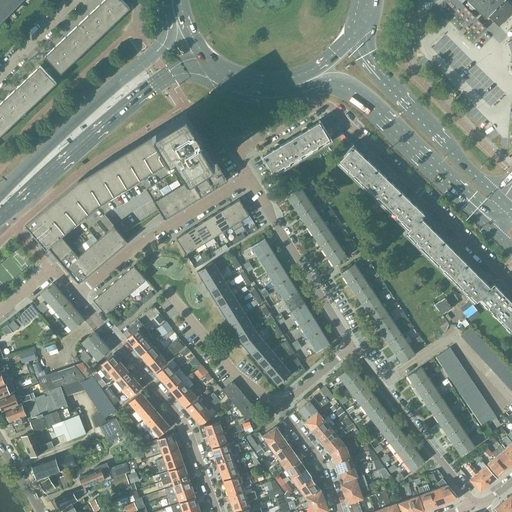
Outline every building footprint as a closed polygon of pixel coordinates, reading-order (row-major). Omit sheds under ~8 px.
[(1,0),(0,0),(0,16),(3,20),(12,11),(1,0)] [(18,0),(1,0),(12,11),(21,2),(18,0)] [(122,0),(103,0),(102,1),(118,18),(130,7),(122,0)] [(450,0),(458,7),(464,0),(472,0),(475,2),(499,27),(511,13),(511,5),(506,0),(450,0)] [(102,1),(91,12),(107,29),(118,18),(102,1)] [(91,12),(79,23),(95,40),(107,29),(91,12)] [(79,23),(68,34),(84,51),(95,40),(79,23)] [(68,34),(56,45),(72,62),(84,51),(68,34)] [(72,62),(56,45),(45,56),(61,73),(72,62)] [(40,65),(29,76),(45,93),(56,82),(40,65)] [(29,76),(17,87),(33,104),(45,93),(29,76)] [(17,87),(6,98),(22,115),(33,104),(17,87)] [(6,98),(0,102),(0,114),(10,126),(22,115),(6,98)] [(228,180),(186,113),(78,179),(25,223),(46,247),(47,246),(79,283),(127,241),(114,225),(78,255),(61,235),(96,205),(169,160),(183,181),(174,186),(175,187),(153,201),(164,219),(228,180)] [(0,114),(0,135),(10,126),(0,114)] [(302,132),(291,139),(301,155),(312,148),(313,149),(318,146),(317,145),(329,138),(319,122),(307,129),(306,127),(301,130),(302,132)] [(274,149),(263,156),(272,172),(284,165),(285,166),(289,163),(290,163),(289,162),(301,155),(291,139),(279,146),(278,144),(273,146),(274,149)] [(364,183),(377,169),(367,160),(369,158),(365,154),(363,156),(353,146),(340,160),(350,169),(350,170),(354,174),(355,174),(364,183)] [(377,169),(364,183),(374,192),(373,192),(378,197),(378,196),(388,205),(401,192),(391,182),(392,180),(388,176),(387,178),(377,169)] [(287,195),(293,205),(307,196),(303,191),(306,190),(302,185),(287,195)] [(401,192),(388,205),(398,214),(397,215),(401,219),(402,218),(411,227),(408,231),(424,214),(414,205),(416,203),(412,199),(410,201),(401,192)] [(293,205),(300,215),(313,206),(310,201),(312,200),(309,195),(307,196),(293,205)] [(239,199),(230,205),(242,225),(243,225),(241,221),(249,215),(239,199)] [(230,205),(221,210),(234,231),(242,225),(230,205)] [(300,215),(307,225),(320,216),(317,211),(319,209),(316,205),(313,206),(300,215)] [(221,210),(212,216),(222,232),(230,227),(233,231),(234,231),(221,210)] [(424,214),(408,231),(417,240),(416,241),(421,245),(421,244),(431,254),(444,241),(434,231),(436,229),(432,225),(430,227),(421,218),(425,214),(424,214)] [(307,225),(314,235),(327,226),(323,221),(326,219),(323,215),(320,216),(307,225)] [(212,216),(203,221),(213,237),(222,232),(212,216)] [(203,221),(194,227),(204,243),(213,237),(203,221)] [(314,235),(320,245),(334,236),(330,231),(332,229),(329,225),(327,226),(314,235)] [(194,226),(186,232),(196,248),(204,243),(194,227),(194,226)] [(256,226),(249,230),(251,234),(258,229),(256,226)] [(186,254),(196,248),(186,232),(185,232),(176,238),(186,254)] [(320,245),(327,255),(340,246),(337,241),(339,239),(336,234),(334,236),(320,245)] [(264,238),(251,246),(259,260),(272,251),(264,239),(265,239),(264,238)] [(444,241),(431,254),(440,263),(439,264),(443,268),(444,268),(454,277),(467,264),(457,254),(459,253),(455,249),(453,250),(444,241)] [(340,246),(327,255),(334,265),(347,256),(344,251),(346,249),(343,244),(340,246)] [(272,251),(259,260),(267,273),(281,265),(280,264),(280,265),(272,252),(273,252),(272,251)] [(213,261),(197,271),(203,281),(219,271),(213,261)] [(341,272),(348,282),(361,273),(358,268),(361,267),(357,262),(341,272)] [(467,264),(454,277),(463,287),(462,287),(466,292),(467,291),(477,300),(494,284),(493,283),(490,287),(480,277),(482,276),(478,272),(476,273),(467,264)] [(125,272),(138,287),(146,279),(134,265),(125,272)] [(281,265),(267,273),(276,286),(289,278),(289,277),(288,278),(280,265),(281,265)] [(219,271),(203,281),(208,290),(208,289),(208,290),(225,280),(219,271)] [(118,279),(117,279),(130,293),(138,287),(125,272),(117,279),(118,279)] [(348,282),(355,292),(368,283),(365,278),(367,277),(364,272),(361,273),(348,282)] [(289,278),(276,286),(284,299),(297,291),(296,291),(289,278)] [(110,285),(109,286),(122,300),(130,293),(117,279),(110,285)] [(225,280),(208,290),(214,298),(230,288),(225,280)] [(355,292),(362,302),(375,293),(371,288),(374,287),(371,282),(368,283),(355,292)] [(49,302),(61,292),(53,283),(41,293),(49,302)] [(494,284),(477,300),(477,301),(481,297),(490,306),(489,307),(493,311),(494,310),(503,320),(511,311),(511,302),(507,297),(509,296),(505,291),(503,293),(494,284)] [(102,292),(114,307),(122,300),(109,286),(102,292)] [(230,288),(214,298),(219,307),(236,297),(230,288)] [(297,291),(284,299),(292,312),(305,304),(304,304),(297,291)] [(49,302),(56,311),(69,301),(61,292),(49,302)] [(102,292),(93,299),(105,314),(114,307),(102,292)] [(362,302),(368,312),(381,303),(378,298),(381,297),(377,292),(375,293),(362,302)] [(236,297),(219,307),(225,316),(241,306),(236,297)] [(56,311),(64,321),(76,310),(69,301),(56,311)] [(37,306),(40,310),(45,305),(42,302),(37,306)] [(368,312),(375,322),(388,313),(385,308),(387,306),(384,302),(381,303),(368,312)] [(20,314),(24,326),(39,313),(32,304),(20,314)] [(305,304),(292,312),(300,325),(313,317),(305,305),(305,304)] [(45,305),(40,310),(43,313),(48,309),(45,305)] [(241,306),(225,316),(230,325),(246,315),(241,306)] [(76,310),(64,321),(72,330),(84,320),(76,310)] [(511,311),(503,320),(511,329),(511,330),(511,311)] [(375,322),(382,332),(395,323),(391,318),(394,316),(391,312),(388,313),(375,322)] [(159,314),(154,318),(160,325),(164,321),(159,314)] [(246,315),(230,325),(235,334),(236,334),(252,324),(246,315)] [(313,317),(300,325),(308,338),(321,330),(313,318),(313,317)] [(120,318),(114,323),(116,327),(122,322),(120,318)] [(52,324),(55,328),(61,323),(58,319),(52,324)] [(8,324),(14,331),(19,327),(14,320),(8,324)] [(126,338),(134,347),(145,337),(150,333),(139,320),(127,330),(131,334),(126,338)] [(166,321),(157,329),(162,336),(172,329),(166,321)] [(382,332),(388,342),(401,333),(398,328),(401,326),(397,322),(395,323),(382,332)] [(252,324),(236,334),(242,345),(243,345),(257,333),(252,324)] [(461,335),(466,340),(474,331),(470,327),(461,335)] [(321,330),(308,338),(316,352),(329,344),(329,343),(321,331),(321,330)] [(82,341),(90,351),(102,340),(94,331),(82,341)] [(466,340),(470,345),(479,336),(474,331),(466,340)] [(388,342),(395,352),(408,343),(405,338),(407,336),(404,332),(401,333),(388,342)] [(264,341),(257,333),(243,345),(249,353),(250,353),(264,341)] [(470,345),(474,349),(483,341),(479,336),(470,345)] [(134,347),(141,355),(152,345),(145,337),(134,347)] [(177,338),(170,344),(177,352),(184,347),(177,338)] [(90,351),(98,360),(110,350),(102,340),(90,351)] [(271,348),(264,341),(250,353),(256,361),(271,348)] [(474,349),(479,354),(488,346),(483,341),(474,349)] [(408,343),(395,352),(402,363),(415,354),(411,348),(414,346),(411,342),(408,343)] [(141,355),(148,363),(160,353),(152,345),(141,355)] [(479,354),(483,359),(492,351),(488,346),(479,354)] [(190,351),(187,347),(181,352),(184,356),(190,351)] [(271,348),(256,361),(263,369),(278,356),(271,348)] [(436,356),(440,362),(453,353),(449,348),(436,356)] [(34,349),(21,353),(23,361),(37,357),(34,349)] [(483,359),(488,364),(497,355),(492,351),(483,359)] [(87,353),(81,358),(85,362),(90,357),(87,353)] [(160,353),(148,363),(155,372),(167,362),(160,353)] [(440,362),(443,367),(456,358),(453,353),(440,362)] [(101,378),(105,375),(120,362),(113,354),(101,364),(104,367),(93,375),(98,381),(101,378)] [(488,364),(492,368),(501,360),(497,355),(488,364)] [(278,356),(263,369),(270,377),(284,364),(278,356)] [(201,364),(195,357),(191,361),(196,368),(201,364)] [(443,367),(447,372),(460,364),(456,358),(443,367)] [(492,368),(497,373),(506,365),(501,360),(492,368)] [(120,362),(105,375),(107,379),(111,375),(116,380),(127,370),(120,362)] [(75,365),(85,378),(92,375),(82,363),(75,365)] [(163,382),(175,372),(180,368),(177,365),(173,369),(168,363),(156,373),(163,382)] [(284,364),(270,377),(277,385),(292,373),(284,364)] [(447,372),(450,378),(464,369),(460,364),(447,372)] [(46,391),(60,386),(85,378),(75,365),(37,378),(38,379),(41,383),(46,391)] [(202,365),(194,372),(200,379),(208,372),(202,365)] [(339,375),(346,385),(359,375),(351,365),(339,375)] [(497,373),(501,378),(510,370),(506,365),(497,373)] [(408,376),(414,386),(428,377),(421,367),(408,376)] [(450,378),(454,383),(467,374),(464,369),(450,378)] [(127,370),(116,380),(123,389),(135,379),(127,370)] [(501,378),(505,383),(511,376),(511,371),(510,370),(501,378)] [(163,382),(170,390),(182,380),(175,372),(163,382)] [(208,372),(204,376),(208,381),(213,378),(208,372)] [(454,383),(458,389),(471,380),(467,374),(454,383)] [(60,386),(64,397),(85,389),(81,383),(92,375),(85,378),(60,386)] [(81,383),(85,389),(99,411),(92,416),(96,427),(106,422),(105,417),(116,410),(101,388),(97,382),(92,375),(81,383)] [(346,385),(353,394),(366,385),(359,375),(346,385)] [(414,386),(421,396),(434,387),(428,377),(414,386)] [(97,382),(101,388),(106,384),(101,378),(98,381),(97,382)] [(135,379),(123,389),(121,390),(123,393),(125,391),(130,397),(142,387),(135,379)] [(170,390),(178,398),(189,388),(182,380),(170,390)] [(458,389),(461,394),(474,385),(471,380),(458,389)] [(222,389),(247,420),(258,411),(232,381),(222,389)] [(5,383),(0,384),(0,397),(18,390),(16,386),(8,389),(6,383),(5,383)] [(328,401),(334,397),(325,385),(320,389),(328,401)] [(353,394),(361,404),(373,394),(366,385),(353,394)] [(461,394),(465,399),(478,390),(474,385),(461,394)] [(46,391),(48,395),(45,396),(44,394),(26,401),(23,402),(25,407),(28,406),(32,417),(27,418),(28,421),(30,420),(57,410),(61,420),(78,413),(76,409),(70,412),(64,397),(60,386),(46,391)] [(189,388),(178,398),(185,407),(197,397),(192,391),(195,389),(193,386),(189,388)] [(421,396),(428,406),(441,397),(434,387),(421,396)] [(465,399),(468,405),(482,396),(478,390),(465,399)] [(129,402),(136,411),(148,401),(141,392),(129,402)] [(213,393),(206,399),(210,403),(216,397),(213,393)] [(2,410),(23,402),(26,401),(29,400),(27,395),(24,396),(16,399),(14,394),(0,399),(0,406),(2,410)] [(361,404),(368,414),(381,404),(373,394),(361,404)] [(339,400),(342,404),(348,400),(345,396),(339,400)] [(468,405),(472,410),(485,401),(482,396),(468,405)] [(216,397),(210,403),(213,406),(220,400),(216,397)] [(298,410),(307,420),(317,411),(322,407),(314,397),(298,410)] [(428,406),(435,416),(448,407),(441,397),(428,406)] [(186,408),(193,417),(210,403),(206,399),(202,403),(198,398),(186,408)] [(136,411),(144,419),(155,409),(148,401),(136,411)] [(472,410),(476,415),(489,407),(485,401),(472,410)] [(10,421),(16,432),(26,428),(22,422),(26,420),(24,416),(26,415),(22,403),(5,410),(7,414),(6,416),(7,420),(9,420),(10,421)] [(210,403),(193,417),(200,425),(212,415),(208,410),(213,406),(210,403)] [(368,414),(375,423),(388,413),(381,404),(368,414)] [(435,416),(441,426),(455,417),(448,407),(435,416)] [(476,415),(479,421),(492,412),(489,407),(476,415)] [(144,419),(151,428),(163,418),(155,409),(144,419)] [(57,410),(30,420),(33,429),(36,428),(36,429),(61,420),(57,410)] [(311,430),(324,419),(326,417),(323,414),(321,416),(317,411),(307,420),(304,422),(305,422),(304,424),(307,427),(308,426),(311,430)] [(492,412),(479,421),(483,426),(496,417),(492,412)] [(375,423),(383,433),(395,423),(388,413),(375,423)] [(64,433),(71,439),(86,433),(79,415),(52,425),(56,436),(64,433)] [(441,426),(448,436),(461,427),(455,417),(441,426)] [(501,424),(496,417),(492,420),(497,427),(501,424)] [(100,426),(108,442),(124,434),(116,418),(100,426)] [(163,418),(151,428),(158,436),(170,426),(163,418)] [(229,422),(231,428),(238,425),(236,419),(229,422)] [(315,434),(318,438),(333,425),(330,422),(328,424),(324,419),(311,430),(312,430),(311,432),(313,435),(315,434)] [(204,426),(208,436),(223,431),(230,429),(229,425),(221,427),(219,421),(204,426)] [(242,424),(245,430),(252,427),(249,421),(242,424)] [(329,453),(331,453),(346,445),(340,438),(342,436),(355,426),(352,423),(339,433),(337,435),(324,445),(327,449),(327,451),(329,453)] [(383,433),(390,442),(403,433),(395,423),(383,433)] [(324,445),(337,435),(333,430),(335,429),(333,425),(318,438),(321,441),(320,443),(322,445),(324,445)] [(360,429),(363,433),(369,429),(366,425),(360,429)] [(266,446),(282,435),(279,431),(280,429),(278,426),(276,426),(262,435),(266,441),(264,442),(266,446)] [(448,436),(455,446),(468,437),(461,427),(448,436)] [(223,431),(208,436),(212,447),(227,442),(223,431)] [(21,436),(26,446),(38,441),(34,432),(21,436)] [(150,446),(151,449),(175,441),(173,433),(157,438),(159,443),(150,446)] [(390,442),(397,452),(410,442),(403,433),(390,442)] [(144,434),(140,437),(138,439),(140,444),(146,441),(144,439),(147,437),(144,434)] [(274,453),(288,443),(287,442),(288,441),(286,438),(284,438),(282,435),(266,446),(257,452),(260,456),(265,452),(265,451),(270,447),(274,453)] [(508,446),(504,450),(511,459),(511,442),(507,436),(503,440),(508,446)] [(468,437),(455,446),(462,456),(475,447),(468,437)] [(38,441),(26,446),(31,457),(43,452),(54,447),(51,441),(40,446),(38,441)] [(161,450),(163,454),(178,448),(175,441),(151,449),(152,453),(161,450)] [(397,452),(404,461),(417,452),(410,442),(397,452)] [(212,448),(215,456),(243,446),(242,443),(229,447),(228,443),(212,448)] [(278,463),(294,452),(291,448),(292,446),(290,443),(288,443),(274,453),(278,458),(276,459),(278,463)] [(374,449),(377,452),(383,448),(380,444),(374,449)] [(334,462),(350,457),(346,445),(331,453),(331,454),(332,457),(331,458),(333,462),(334,462)] [(215,456),(217,463),(233,458),(232,454),(244,450),(243,446),(215,456)] [(492,453),(495,457),(506,470),(508,469),(509,469),(511,467),(511,466),(511,464),(511,459),(504,450),(503,450),(500,446),(492,453)] [(155,461),(156,464),(181,456),(178,448),(163,454),(164,458),(155,461)] [(286,470),(300,460),(299,459),(300,458),(298,455),(296,455),(294,452),(278,463),(271,468),(269,469),(272,473),(277,469),(283,465),(286,470)] [(378,459),(373,452),(369,453),(372,460),(378,459)] [(417,452),(404,461),(412,471),(425,461),(417,452)] [(72,454),(56,459),(60,470),(62,469),(75,464),(72,454)] [(506,470),(495,457),(491,461),(486,455),(482,458),(498,477),(502,474),(503,473),(505,472),(506,470)] [(181,456),(156,464),(157,468),(156,468),(157,472),(159,471),(160,472),(183,463),(181,456)] [(336,471),(338,472),(353,466),(351,461),(354,460),(352,456),(350,457),(334,462),(336,467),(335,468),(336,471)] [(55,457),(32,465),(37,479),(60,471),(59,470),(60,470),(56,459),(56,460),(55,457)] [(217,463),(220,471),(245,462),(243,459),(234,462),(233,458),(217,463)] [(378,459),(373,460),(377,471),(384,468),(378,459)] [(286,482),(290,479),(306,468),(303,465),(304,463),(302,461),(300,461),(300,460),(286,470),(289,475),(279,482),(281,486),(286,482)] [(245,462),(220,471),(223,479),(238,473),(237,469),(246,466),(245,462)] [(482,468),(477,472),(489,485),(491,485),(493,482),(493,481),(497,478),(483,462),(479,465),(482,468)] [(100,469),(80,477),(84,487),(105,479),(103,475),(110,472),(106,463),(99,466),(100,469)] [(111,469),(114,477),(129,472),(127,464),(111,469)] [(159,474),(162,481),(187,473),(184,465),(159,474)] [(339,479),(340,483),(355,478),(355,477),(357,477),(353,466),(338,472),(340,478),(339,479)] [(489,485),(477,472),(472,466),(469,469),(474,475),(469,479),(480,492),(489,485)] [(294,481),(298,487),(312,477),(311,476),(312,475),(310,472),(308,472),(306,468),(290,479),(292,483),(294,481)] [(386,469),(381,471),(383,479),(391,476),(386,469)] [(140,479),(138,471),(126,475),(129,483),(140,479)] [(226,488),(256,478),(257,477),(256,474),(249,476),(247,472),(244,473),(223,480),(226,488)] [(172,482),(174,486),(189,480),(187,473),(162,481),(163,485),(172,482)] [(395,478),(398,482),(404,477),(401,474),(395,478)] [(126,475),(113,479),(116,489),(129,485),(126,475)] [(39,483),(45,493),(55,488),(49,477),(39,483)] [(304,496),(306,495),(321,490),(315,482),(316,481),(314,478),(313,478),(312,477),(298,487),(304,496)] [(433,483),(435,487),(447,482),(444,477),(433,483)] [(226,488),(229,495),(244,490),(243,486),(252,483),(251,483),(257,481),(256,478),(226,488)] [(340,483),(344,493),(359,488),(355,478),(340,483)] [(165,489),(167,496),(192,488),(189,480),(174,486),(165,489)] [(289,486),(286,482),(281,486),(284,490),(289,486)] [(447,485),(440,487),(446,503),(459,498),(447,485)] [(273,488),(276,496),(284,493),(279,486),(277,487),(273,488)] [(440,487),(430,491),(436,507),(437,506),(438,507),(441,506),(442,505),(446,503),(440,487)] [(55,499),(57,503),(57,505),(57,506),(59,508),(60,508),(61,510),(77,500),(75,496),(86,492),(85,488),(55,499)] [(192,488),(167,496),(170,504),(194,495),(192,488)] [(344,493),(347,504),(358,500),(363,498),(359,488),(344,493)] [(229,495),(231,503),(256,494),(254,491),(245,494),(244,490),(229,495)] [(304,507),(310,505),(325,500),(321,490),(306,495),(308,502),(303,503),(304,507)] [(385,490),(380,492),(387,511),(399,511),(396,503),(390,505),(386,494),(385,490)] [(436,507),(430,491),(420,495),(426,510),(436,507)] [(387,511),(380,492),(375,494),(377,497),(378,497),(379,501),(378,502),(380,509),(375,511),(387,511)] [(415,497),(408,499),(412,511),(421,511),(424,511),(418,492),(414,494),(415,497)] [(284,493),(276,496),(279,505),(288,502),(284,494),(284,493)] [(412,511),(408,499),(402,501),(399,493),(395,495),(398,503),(401,511),(412,511)] [(256,494),(231,503),(234,511),(249,505),(248,501),(257,498),(256,494)] [(504,500),(503,501),(511,511),(511,495),(511,494),(507,497),(504,500)] [(171,506),(172,511),(176,511),(198,505),(195,497),(171,506)] [(140,498),(139,498),(135,500),(137,507),(142,505),(141,503),(143,502),(141,498),(140,498)] [(325,500),(310,505),(311,511),(324,511),(328,511),(325,500)] [(358,500),(347,504),(350,511),(362,511),(360,507),(358,500)] [(511,511),(503,501),(495,508),(497,511),(511,511)] [(132,503),(126,506),(128,510),(128,511),(135,511),(136,511),(132,503)]
